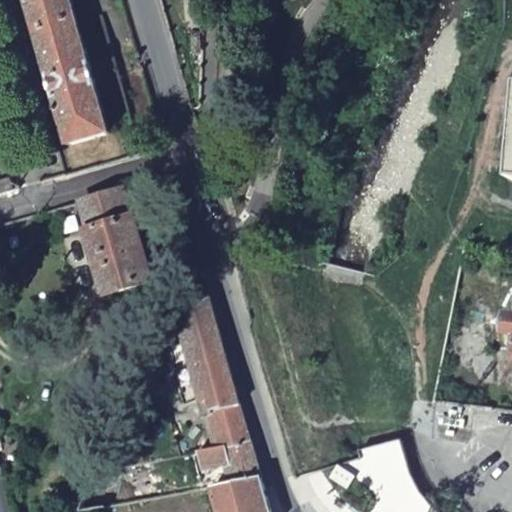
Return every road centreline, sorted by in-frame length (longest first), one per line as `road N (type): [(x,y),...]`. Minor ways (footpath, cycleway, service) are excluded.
road 1 (secondary): [(294,511),(140,0)]
road 2 (unclassified): [(0,209),(138,168)]
